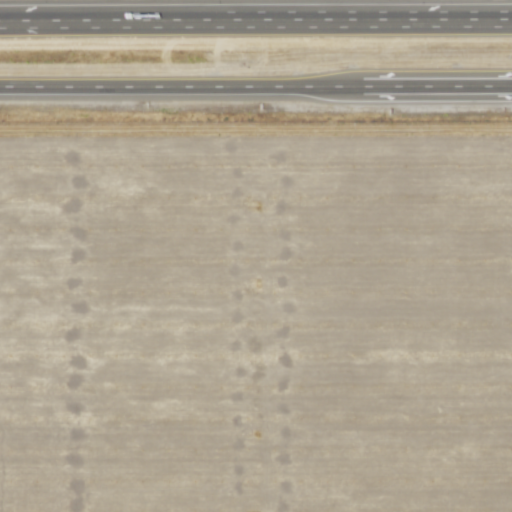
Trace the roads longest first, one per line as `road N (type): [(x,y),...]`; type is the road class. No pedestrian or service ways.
road 1 (trunk): [(511,29),(0,31)]
road 2 (trunk): [(0,82),(511,81)]
